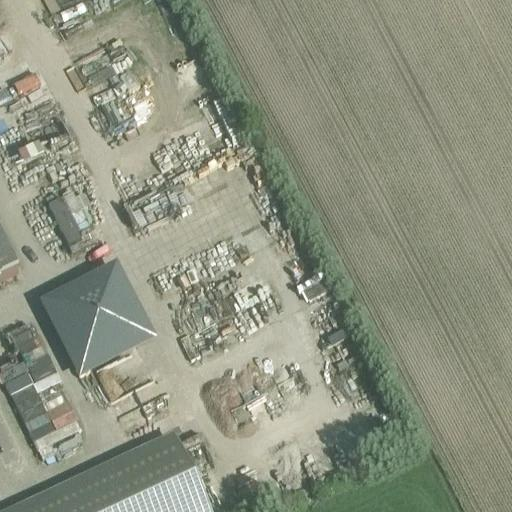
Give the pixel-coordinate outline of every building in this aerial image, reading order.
[(55,204),(74,250),(87,245),(67,199),(55,204)] [(0,274),(16,266),(0,234),(0,274)] [(223,274),(186,287),(201,328),(237,316),(223,274)] [(46,425),(73,413),(66,395),(66,394),(58,375),(37,384),(33,376),(7,387),(11,397),(36,387),(44,406),(39,408),(46,425)] [(72,423),(58,427),(65,448),(79,443),(72,423)] [(222,511),(190,436),(9,511),(222,511)]
